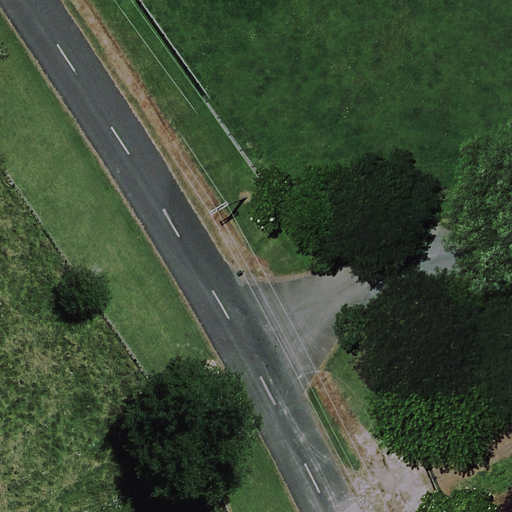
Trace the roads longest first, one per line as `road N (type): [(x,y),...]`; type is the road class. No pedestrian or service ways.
road 1 (unclassified): [(26,0),(197,264),(331,511)]
road 2 (unknown): [(260,375),(377,285),(511,280)]
